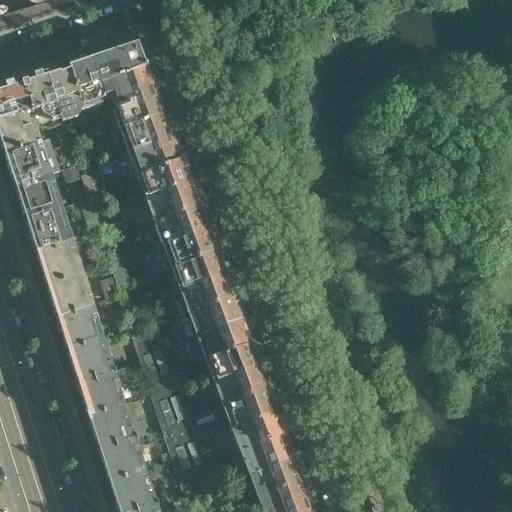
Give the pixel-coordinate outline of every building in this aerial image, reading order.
[(341,34),(337,24),(329,26),(332,36),(341,34)] [(145,68),(137,45),(92,59),(100,85),(145,68)] [(104,97),(100,85),(92,59),(68,67),(69,71),(70,71),(82,107),(103,100),(104,97)] [(154,91),(145,68),(100,85),(104,97),(113,94),(117,105),(154,91)] [(70,71),(69,71),(59,75),(58,74),(48,78),(47,78),(60,118),(60,119),(80,113),(82,108),(82,107),(70,71)] [(60,118),(47,78),(48,78),(46,74),(23,82),(33,113),(40,110),(42,116),(52,121),(60,118)] [(33,113),(23,82),(0,89),(0,119),(24,112),(26,115),(33,113)] [(163,114),(154,91),(117,105),(117,106),(116,107),(115,109),(123,129),(163,114)] [(35,144),(26,115),(24,112),(0,119),(0,142),(4,155),(35,144)] [(171,137),(163,114),(123,129),(131,152),(171,137)] [(66,135),(62,124),(53,126),(57,137),(66,135)] [(106,135),(103,127),(90,132),(93,140),(96,139),(104,136),(106,135)] [(76,168),(70,149),(66,135),(57,137),(64,160),(66,159),(69,170),(76,168)] [(107,144),(104,136),(96,139),(99,147),(107,144)] [(180,160),(171,137),(131,152),(140,175),(180,160)] [(105,162),(99,147),(96,139),(93,140),(91,141),(95,153),(93,154),(97,165),(105,162)] [(43,168),(35,144),(4,155),(14,187),(51,176),(48,166),(43,168)] [(188,183),(180,160),(140,175),(149,198),(188,183)] [(87,200),(85,195),(79,176),(76,168),(69,170),(63,172),(66,182),(76,179),(77,183),(74,184),(80,203),(87,200)] [(113,185),(110,177),(102,180),(98,169),(79,176),(85,195),(94,192),(113,185)] [(56,210),(49,187),(53,185),(51,176),(14,187),(25,220),(56,210)] [(197,206),(188,183),(149,198),(157,221),(197,206)] [(103,215),(94,192),(85,195),(87,200),(88,204),(93,219),(103,215)] [(93,219),(88,204),(81,207),(88,229),(96,226),(93,219)] [(205,229),(197,206),(157,221),(166,244),(205,229)] [(64,234),(56,210),(25,220),(35,253),(72,241),(69,232),(64,234)] [(107,226),(103,215),(93,219),(96,226),(97,230),(107,226)] [(214,252),(205,229),(166,244),(174,267),(214,252)] [(77,276),(70,252),(75,251),(72,241),(35,253),(46,286),(77,276)] [(117,262),(113,251),(105,254),(108,265),(117,262)] [(222,275),(214,252),(174,267),(183,290),(222,275)] [(109,266),(108,265),(105,254),(97,256),(101,268),(109,266)] [(125,285),(117,262),(108,265),(109,266),(115,284),(116,288),(125,285)] [(231,298),(222,275),(183,290),(191,313),(231,298)] [(85,300),(77,276),(46,286),(56,319),(93,307),(90,298),(85,300)] [(119,299),(116,288),(115,284),(107,287),(112,301),(119,299)] [(131,309),(127,298),(120,300),(123,311),(131,309)] [(240,321),(231,298),(191,313),(200,335),(240,321)] [(98,342),(91,318),(96,317),(93,307),(56,319),(67,352),(98,342)] [(139,332),(131,309),(123,311),(131,335),(139,332)] [(248,344),(242,328),(240,321),(200,335),(208,358),(248,344)] [(163,349),(158,338),(154,326),(139,332),(131,335),(134,344),(141,364),(162,430),(173,463),(185,497),(204,490),(214,487),(205,464),(201,453),(197,441),(234,427),(274,412),(265,389),(225,404),(188,418),(184,406),(180,395),(171,372),(167,361),(163,349)] [(170,346),(166,335),(158,338),(163,349),(170,346)] [(106,365),(98,342),(67,352),(77,385),(114,373),(111,364),(106,365)] [(141,364),(134,344),(125,347),(132,367),(141,364)] [(257,367),(248,344),(208,358),(217,381),(257,367)] [(174,358),(170,346),(163,349),(167,361),(174,358)] [(265,389),(257,367),(217,381),(225,404),(265,389)] [(187,392),(179,369),(171,372),(180,395),(187,392)] [(119,407),(112,384),(117,382),(114,373),(77,385),(88,418),(119,407)] [(191,404),(187,392),(180,395),(184,406),(191,404)] [(127,431),(119,407),(88,418),(98,450),(135,439),(132,429),(127,431)] [(282,435),(274,412),(234,427),(243,450),(282,435)] [(173,463),(162,430),(154,433),(164,466),(173,463)] [(291,458),(282,435),(243,450),(251,473),(291,458)] [(140,473),(133,450),(138,448),(135,439),(98,450),(109,483),(140,473)] [(213,461),(209,450),(201,453),(205,464),(213,461)] [(299,481),(291,458),(251,473),(260,496),(299,481)] [(221,484),(213,461),(205,464),(214,487),(221,484)] [(148,497),(140,473),(109,483),(118,511),(132,511),(156,505),(153,495),(148,497)] [(286,511),(308,504),(299,481),(260,496),(265,511),(286,511)] [(224,491),(221,484),(214,487),(204,490),(207,498),(224,491)] [(184,506),(207,498),(204,490),(185,497),(181,499),(184,506)] [(249,511),(246,501),(235,505),(236,511),(249,511)]
